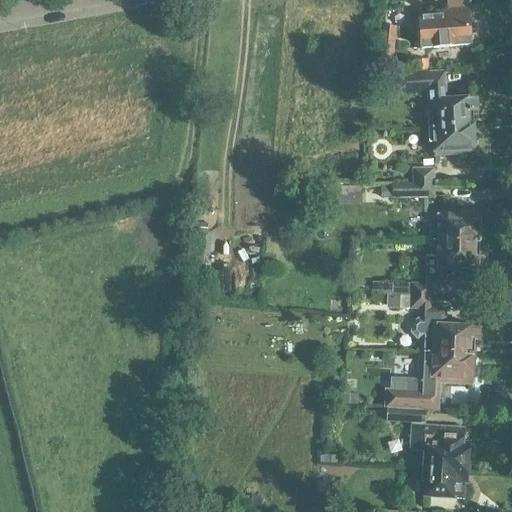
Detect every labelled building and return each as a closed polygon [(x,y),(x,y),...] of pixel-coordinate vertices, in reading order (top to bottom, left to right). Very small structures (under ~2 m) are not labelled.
[(470,45),(467,10),(449,12),(449,14),(420,16),(421,32),(415,33),(417,49),(470,45)] [(396,28),(380,26),(375,72),(392,73),(393,61),(408,60),(407,50),(393,51),(396,28)] [(428,61),(412,61),(412,72),(429,71),(428,61)] [(421,97),(431,96),(432,113),(427,113),(428,129),(474,126),(473,111),(478,111),(477,98),(445,100),(444,76),(430,77),(430,71),(429,71),(412,72),(395,73),(396,98),(408,97),(408,92),(421,92),(421,97)] [(429,144),(434,144),(435,156),(476,154),(474,126),(428,129),(429,144)] [(433,170),(412,170),(413,184),(434,184),(433,170)] [(392,184),(392,199),(434,198),(434,184),(413,184),(392,184)] [(429,242),(480,242),(480,213),(439,212),(438,227),(429,227),(429,241),(429,242)] [(207,235),(208,225),(198,223),(197,234),(207,235)] [(209,257),(211,236),(194,235),(192,255),(209,257)] [(392,296),(399,296),(431,298),(432,287),(448,287),(448,269),(484,269),(485,257),(480,257),(480,242),(429,242),(429,257),(422,257),(421,284),(392,283),(392,296)] [(424,341),(423,353),(474,356),(475,340),(480,341),(481,328),(446,326),(446,314),(442,309),(431,308),(431,298),(399,296),(399,309),(410,310),(419,310),(419,319),(418,319),(411,325),(410,334),(416,340),(424,341)] [(383,408),(387,408),(426,411),(438,412),(440,383),(473,384),(474,356),(423,353),(418,353),(417,380),(400,379),(400,391),(384,390),(383,408)] [(339,405),(349,405),(350,395),(339,394),(339,405)] [(409,452),(423,452),(422,468),(468,471),(470,444),(464,443),(465,428),(410,425),(409,452)] [(324,464),(337,465),(338,457),(325,456),(324,464)] [(421,484),(426,483),(425,497),(463,500),(465,483),(467,483),(468,471),(422,468),(421,484)]
